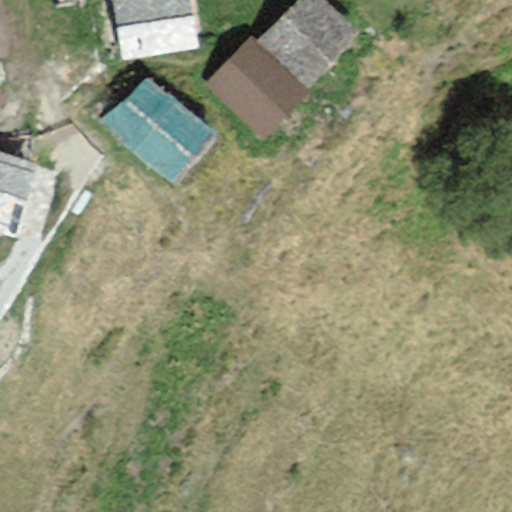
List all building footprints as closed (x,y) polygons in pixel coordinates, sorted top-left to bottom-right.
[(186,18),(181,0),(152,0),(124,7),(134,52),(191,39),(186,18)] [(350,31),(317,0),(298,0),(265,36),(307,76),(350,31)] [(298,88),(250,43),(214,82),(262,126),(298,88)] [(207,131),(149,82),(113,124),(171,174),(207,131)] [(26,165),(0,157),(0,227),(8,230),(26,165)]
